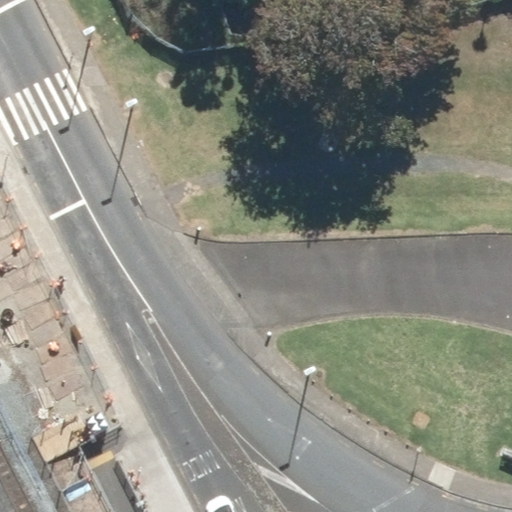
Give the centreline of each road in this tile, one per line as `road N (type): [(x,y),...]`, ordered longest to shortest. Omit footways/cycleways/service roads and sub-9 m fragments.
road 1 (secondary): [(158,320),(0,25)]
road 2 (secondary): [(158,320),(214,380),(390,511)]
road 3 (secondary): [(241,511),(188,405),(158,320)]
